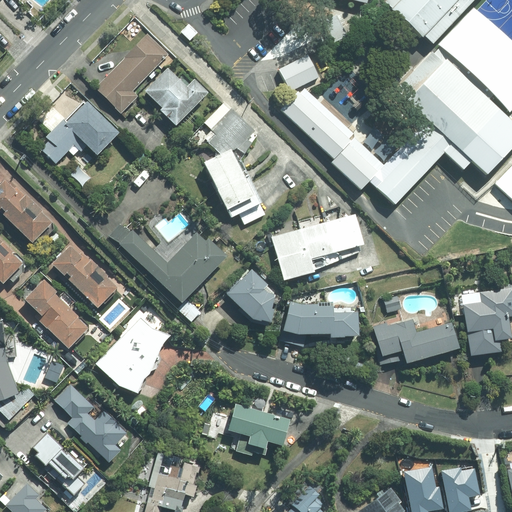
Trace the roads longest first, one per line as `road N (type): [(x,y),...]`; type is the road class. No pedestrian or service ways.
road 1 (residential): [(511,422),(444,422),(238,362)]
road 2 (tertiary): [(0,107),(106,0)]
